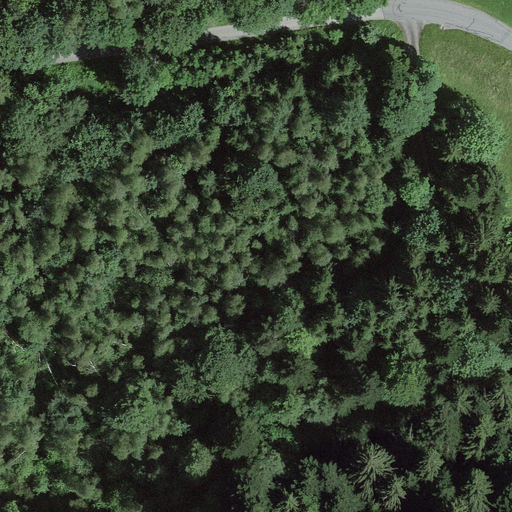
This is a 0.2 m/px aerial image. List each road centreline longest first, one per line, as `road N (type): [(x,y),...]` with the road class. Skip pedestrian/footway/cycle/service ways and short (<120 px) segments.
road 1 (unclassified): [(511,40),(446,13),(405,8),(0,65)]
road 2 (track): [(405,8),(511,395)]
